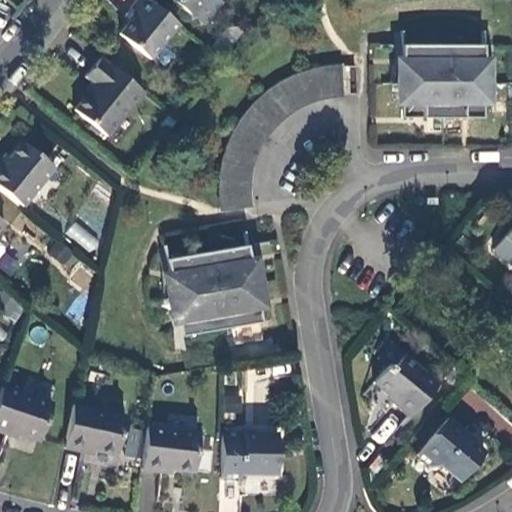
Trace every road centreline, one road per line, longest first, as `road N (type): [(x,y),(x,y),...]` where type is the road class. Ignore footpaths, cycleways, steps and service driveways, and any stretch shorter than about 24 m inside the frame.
road 1 (residential): [(333,511),(339,471),(311,300),(314,259),(331,212)]
road 2 (residential): [(331,212),(270,207),(272,161),(283,140),(304,121),(349,107),(360,178)]
road 3 (residential): [(360,178),(410,169),(511,169)]
